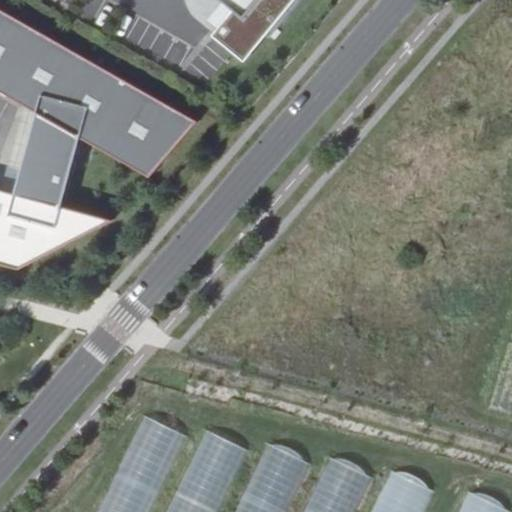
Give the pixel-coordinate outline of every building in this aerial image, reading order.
[(236,8),(227,0),(225,0),(210,19),(220,27),(225,22),(217,16),(224,8),(232,14),(236,8)] [(227,0),(236,8),(232,14),(224,8),(217,16),(225,22),(220,27),(215,34),(247,60),(252,54),(250,51),(265,32),(270,36),(300,0),(227,0)] [(199,121),(0,7),(0,91),(38,113),(15,194),(0,189),(0,263),(21,270),(30,265),(14,261),(89,221),(105,225),(113,221),(62,207),(82,138),(150,177),(199,121)] [(89,221),(14,261),(30,265),(105,225),(89,221)] [(139,418),(98,511),(145,511),(179,435),(139,418)] [(210,511),(238,447),(200,432),(167,511),(210,511)] [(291,475),(291,453),(264,454),(264,476),(291,475)] [(415,511),(425,490),(394,477),(378,511),(415,511)] [(461,489),(451,511),(500,511),(503,507),(461,489)] [(273,511),(281,494),(271,490),(264,507),(256,503),(252,511),(273,511)]
